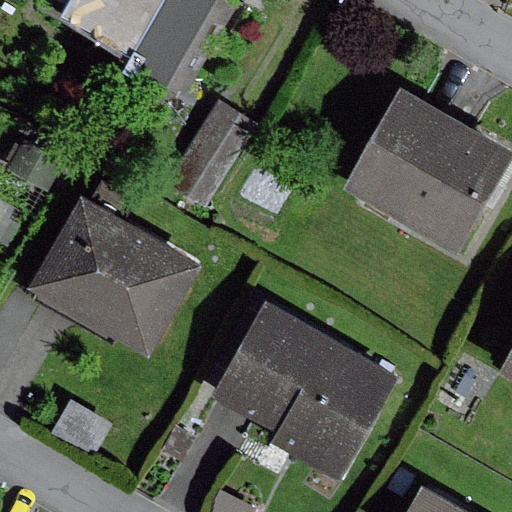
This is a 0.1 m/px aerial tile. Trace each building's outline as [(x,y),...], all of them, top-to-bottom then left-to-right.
[(241,0),(45,0),(42,6),(134,57),(130,65),(142,72),(146,64),(192,90),(241,0)] [(511,141),(406,82),(348,184),(463,248),(511,161),(511,141)] [(259,121),(221,97),(167,182),(206,206),(259,121)] [(66,160),(26,139),(10,167),(51,189),(66,160)] [(0,172),(9,157),(0,151),(0,172)] [(210,259),(88,191),(35,283),(44,288),(122,332),(157,352),(210,259)] [(122,332),(44,288),(38,299),(116,343),(122,332)] [(271,294),(215,390),(280,427),(274,437),(343,477),(404,371),(271,294)] [(511,351),(502,368),(511,373),(511,351)] [(116,421),(74,397),(55,430),(97,454),(116,421)] [(198,436),(179,424),(164,449),(183,460),(198,436)] [(486,511),(428,480),(409,511),(486,511)] [(256,511),(259,507),(222,487),(218,496),(215,511),(256,511)]
